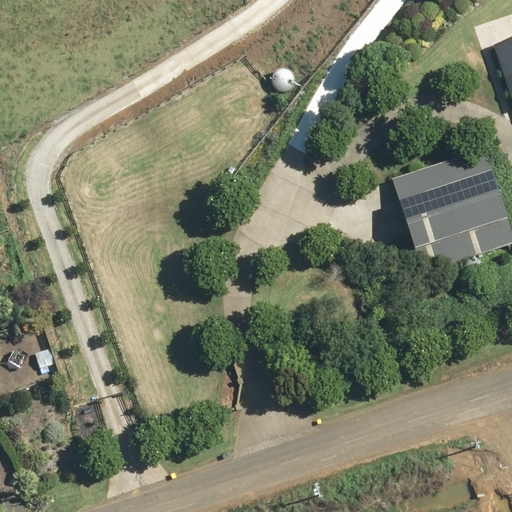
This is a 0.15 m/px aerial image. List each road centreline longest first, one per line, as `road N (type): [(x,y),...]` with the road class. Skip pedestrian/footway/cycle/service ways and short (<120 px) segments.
road 1 (unknown): [(265,468),(231,348),(230,283),(299,130),(399,0)]
road 2 (unclassified): [(511,388),(131,511)]
